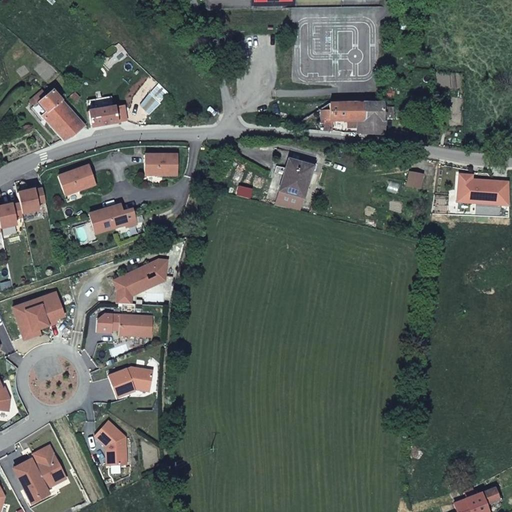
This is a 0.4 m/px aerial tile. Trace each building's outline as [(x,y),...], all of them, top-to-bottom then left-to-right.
[(154,88),(158,83),(154,79),(149,84),(154,88)] [(64,141),(69,137),(83,126),(52,89),(31,108),(40,117),(42,116),(64,141)] [(75,93),(68,99),(72,104),(79,97),(75,93)] [(160,104),(149,94),(139,106),(148,115),(160,104)] [(325,131),(333,131),(333,121),(347,121),(358,122),(364,122),(363,103),(329,103),(324,107),(324,112),(319,112),(320,120),(324,120),(325,131)] [(358,133),(383,135),(383,103),(363,103),(364,122),(358,122),(358,128),(358,133)] [(90,127),(127,121),(124,106),(87,111),(90,127)] [(394,107),(386,107),(386,119),(394,119),(394,107)] [(414,140),(426,143),(428,129),(417,127),(414,140)] [(177,154),(144,154),(144,175),(177,175),(177,154)] [(313,166),(288,159),(278,192),(304,199),(313,166)] [(87,165),(56,176),(63,196),(94,185),(87,165)] [(422,174),(409,172),(407,185),(420,188),(422,174)] [(20,203),(22,213),(38,209),(37,203),(44,201),(41,188),(34,189),(34,188),(17,192),(20,203)] [(304,199),(278,192),(275,202),(279,203),(301,209),(304,199)] [(22,213),(20,203),(12,205),(12,204),(0,206),(0,228),(16,225),(15,219),(23,217),(22,213)] [(119,204),(88,214),(94,233),(124,224),(122,214),(119,204)] [(132,211),(122,214),(124,224),(125,227),(135,224),(132,211)] [(158,260),(113,281),(117,291),(116,304),(131,305),(131,297),(165,281),(167,261),(158,260)] [(13,311),(23,340),(40,334),(38,330),(57,323),(56,320),(64,317),(55,293),(46,296),(47,298),(49,303),(25,311),(24,308),(13,311)] [(12,307),(13,311),(24,308),(25,311),(49,303),(47,298),(27,304),(26,302),(12,307)] [(152,317),(111,315),(110,330),(118,331),(118,336),(151,337),(152,317)] [(130,367),(107,376),(116,398),(134,391),(133,389),(140,386),(145,387),(150,384),(152,371),(130,367)] [(0,409),(8,411),(9,399),(4,387),(2,388),(0,384),(0,409)] [(107,421),(93,436),(105,447),(108,449),(109,465),(126,465),(125,437),(107,421)] [(32,454),(36,462),(40,455),(50,450),(48,445),(32,454)] [(33,464),(15,474),(30,501),(47,491),(46,489),(53,485),(50,480),(63,473),(50,450),(40,455),(36,462),(38,466),(35,468),(33,464)] [(12,468),(15,474),(33,464),(30,459),(12,468)] [(66,478),(63,473),(50,480),(53,485),(66,478)] [(463,511),(486,511),(484,506),(498,500),(494,489),(465,500),(468,510),(463,511)] [(47,491),(30,501),(31,504),(49,494),(47,491)] [(463,511),(468,510),(465,500),(453,504),(455,511),(463,511)]
